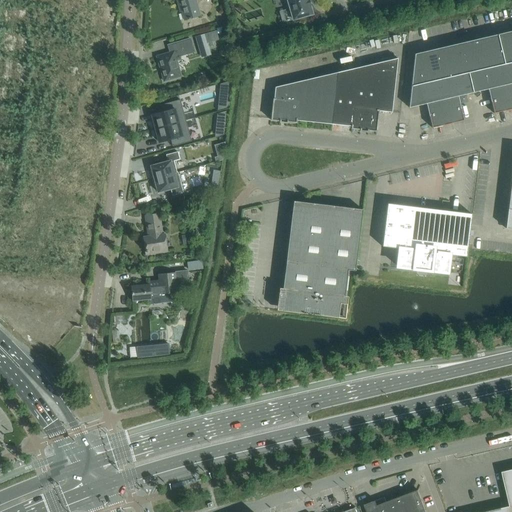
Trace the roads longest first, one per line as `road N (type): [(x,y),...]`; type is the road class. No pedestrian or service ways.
road 1 (secondary): [(511,358),(91,464)]
road 2 (secondary): [(101,486),(222,449),(511,382)]
road 3 (residential): [(130,0),(91,341)]
road 4 (unclassified): [(408,154),(265,139),(249,161),(270,189),(379,161)]
road 5 (unclassified): [(511,435),(243,511)]
road 6 (tertiary): [(91,464),(59,405),(0,338)]
road 7 (tertiary): [(0,363),(56,429),(77,469)]
